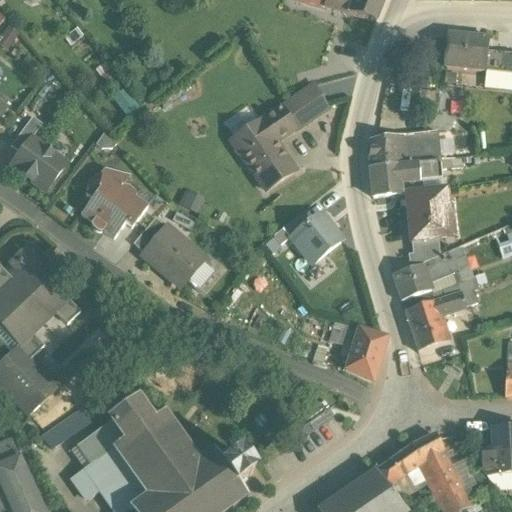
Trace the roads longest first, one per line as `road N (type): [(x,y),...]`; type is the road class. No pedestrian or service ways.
road 1 (residential): [(15,207),(160,321),(283,373),(406,411)]
road 2 (residential): [(401,0),(372,70),(351,161),(402,356),(406,411)]
road 3 (residential): [(406,411),(385,443),(284,511)]
